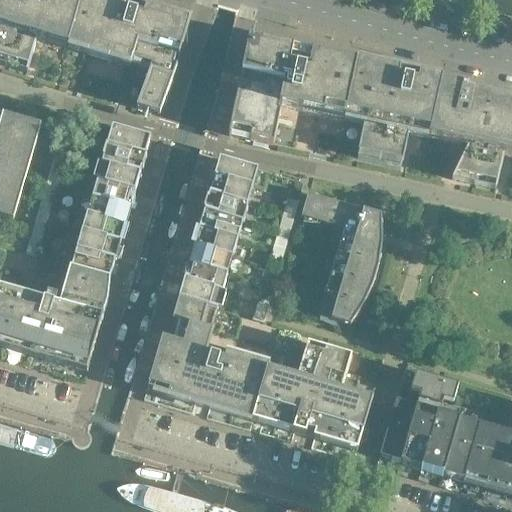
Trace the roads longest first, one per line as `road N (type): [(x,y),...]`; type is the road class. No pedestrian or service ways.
road 1 (residential): [(384,511),(131,431),(258,0)]
road 2 (residential): [(203,0),(82,415),(0,392)]
road 3 (tertiary): [(511,61),(284,0)]
